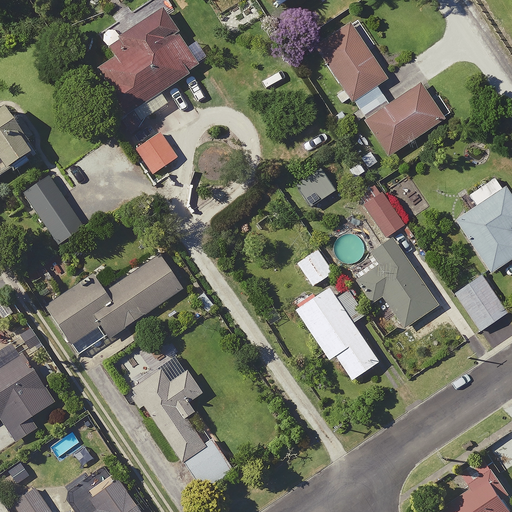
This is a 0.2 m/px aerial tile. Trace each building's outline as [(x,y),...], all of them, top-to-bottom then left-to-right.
[(203,71),(158,0),(155,0),(101,34),(119,62),(102,72),(112,88),(105,92),(131,134),(151,122),(143,109),(203,71)] [(276,0),(283,10),(298,0),(276,0)] [(390,81),(355,29),(320,52),(355,104),(390,81)] [(448,123),(426,87),(368,124),(390,159),(448,123)] [(0,185),(42,159),(13,112),(0,120),(0,185)] [(180,162),(163,137),(140,153),(157,178),(180,162)] [(373,148),(360,159),(373,175),(386,164),(373,148)] [(373,176),(359,159),(346,170),(360,187),(373,176)] [(511,196),(500,178),(472,197),(480,210),(459,224),(495,278),(511,266),(511,196)] [(364,196),(353,181),(341,190),(351,205),(364,196)] [(88,233),(54,183),(30,199),(64,249),(88,233)] [(428,208),(413,187),(396,199),(411,220),(428,208)] [(406,227),(386,197),(368,210),(388,240),(406,227)] [(439,308),(395,243),(376,256),(385,268),(362,284),(375,305),(385,298),(406,330),(439,308)] [(336,276),(320,251),(299,265),(315,289),(336,276)] [(186,292),(161,257),(108,293),(97,277),(50,309),(80,354),(107,336),(111,343),(186,292)] [(510,318),(485,278),(458,295),(483,335),(510,318)] [(383,367),(332,292),(298,314),(332,365),(339,360),(355,385),(383,367)] [(57,407),(25,357),(0,373),(0,421),(1,421),(17,445),(40,430),(35,422),(57,407)] [(173,385),(164,372),(135,392),(206,493),(237,472),(192,407),(206,397),(190,374),(173,385)] [(511,511),(511,497),(495,475),(477,489),(479,491),(451,511),(511,511)] [(141,511),(123,485),(96,503),(101,511),(141,511)]
